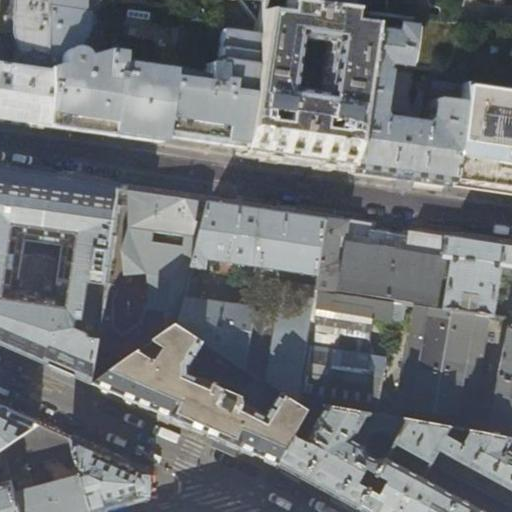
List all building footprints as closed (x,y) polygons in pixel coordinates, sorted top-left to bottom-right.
[(0,0),(0,120),(39,126),(41,47),(42,0),(0,0)] [(155,138),(236,150),(246,87),(254,39),(217,33),(211,69),(199,67),(197,81),(166,70),(126,67),(126,63),(115,61),(115,59),(99,56),(99,57),(80,58),(78,53),(74,50),(85,38),(85,13),(80,13),(80,10),(93,10),(93,0),(42,0),(41,47),(39,126),(76,132),(138,141),(154,144),(155,138)] [(511,0),(243,0),(260,2),(366,16),(406,21),(511,35),(511,0)] [(366,16),(260,2),(254,39),(246,87),(236,150),(235,156),(259,159),(317,168),(343,172),(363,35),(366,16)] [(511,35),(406,21),(404,32),(399,67),(430,71),(455,75),(444,182),(461,185),(495,190),(511,192),(511,35)] [(389,39),(363,35),(343,172),(372,176),(443,187),(444,182),(455,75),(430,71),(422,124),(415,129),(375,123),(371,115),(378,75),(374,71),(380,65),(398,68),(399,67),(404,32),(390,30),(389,39)] [(12,173),(0,171),(0,343),(51,366),(51,367),(61,371),(77,378),(77,377),(93,384),(97,347),(104,297),(118,189),(89,185),(12,173)] [(138,328),(119,336),(112,326),(113,298),(104,297),(97,347),(127,362),(140,353),(155,343),(178,327),(185,298),(195,258),(204,224),(197,222),(199,201),(184,199),(142,193),(128,191),(126,228),(120,251),(123,277),(146,280),(146,303),(138,328)] [(263,211),(209,203),(204,224),(195,258),(221,262),(220,270),(236,273),(238,265),(318,277),(326,220),(263,211)] [(444,259),(446,238),(409,233),(409,238),(393,236),(370,231),(370,227),(356,225),(354,237),(349,247),(346,247),(343,264),(336,263),(340,238),(345,238),(348,223),(337,222),(326,220),(318,277),(316,290),(402,303),(415,305),(436,308),(444,259)] [(511,247),(475,242),(446,238),(444,259),(452,261),(445,309),(494,317),(501,275),(511,276),(511,247)] [(253,308),(185,298),(178,327),(205,345),(256,378),(299,407),(300,403),(315,299),(308,299),(309,286),(282,282),(277,315),(255,312),(253,308)] [(316,290),(315,299),(300,403),(328,407),(376,415),(385,360),(375,358),(367,340),(370,318),(391,321),(393,308),(401,310),(402,303),(316,290)] [(445,309),(436,308),(415,305),(398,407),(471,420),(486,324),(504,327),(506,319),(494,317),(445,309)] [(511,326),(511,327),(488,434),(498,435),(498,437),(511,438),(511,326)] [(205,345),(178,327),(155,343),(165,349),(157,361),(156,360),(154,362),(140,353),(127,362),(95,385),(140,404),(191,427),(248,451),(280,465),(295,436),(308,413),(299,407),(256,378),(244,398),(191,376),(191,367),(205,345)] [(453,428),(376,415),(328,407),(308,443),(295,436),(280,465),(340,498),(365,511),(511,511),(511,449),(510,449),(511,445),(511,438),(498,437),(498,435),(488,434),(472,431),(465,445),(448,436),(453,428)] [(0,451),(0,452),(4,450),(39,425),(0,408),(0,451)] [(57,433),(39,425),(4,450),(13,482),(29,464),(33,463),(54,458),(57,457),(67,468),(80,465),(73,440),(57,433)] [(112,457),(73,440),(80,465),(87,468),(90,477),(83,478),(92,511),(93,511),(118,505),(147,497),(149,473),(112,457)] [(20,511),(13,482),(4,450),(0,452),(0,451),(0,511),(20,511)] [(80,465),(67,468),(75,476),(57,480),(56,479),(54,479),(53,475),(43,478),(43,481),(41,481),(42,484),(24,489),(30,469),(35,468),(33,463),(29,464),(13,482),(20,511),(92,511),(83,478),(80,465)]
